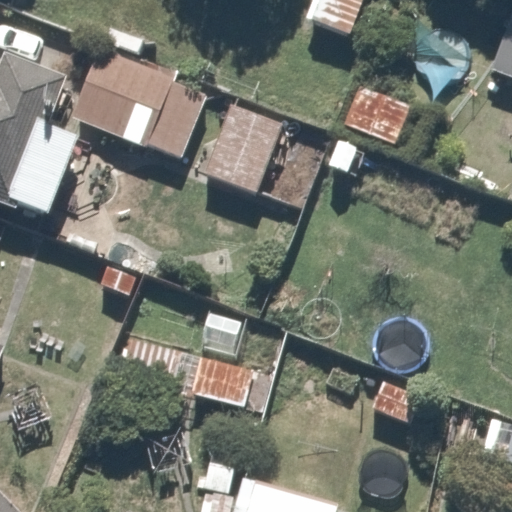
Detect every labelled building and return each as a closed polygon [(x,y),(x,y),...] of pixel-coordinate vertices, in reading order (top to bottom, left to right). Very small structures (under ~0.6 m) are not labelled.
[(377,0),(314,0),(304,26),(360,47),(377,0)] [(0,65),(0,203),(52,223),(81,141),(37,126),(57,72),(12,55),(7,68),(0,65)] [(206,102),(95,57),(68,123),(179,168),(206,102)] [(363,89),(348,128),(400,148),(415,110),(363,89)] [(291,131),(233,108),(205,179),(263,201),(291,131)] [(256,367),(124,340),(115,385),(247,412),(256,367)] [(511,426),(500,423),(489,459),(511,465),(511,426)] [(341,511),(345,499),(253,473),(241,511),(341,511)] [(0,511),(8,511),(0,502),(0,511)]
